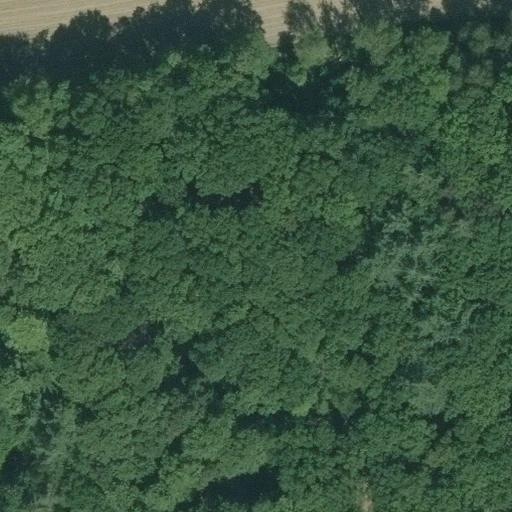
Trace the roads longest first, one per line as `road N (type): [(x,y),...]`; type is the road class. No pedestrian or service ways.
road 1 (track): [(0,198),(258,511)]
road 2 (track): [(314,511),(511,435)]
